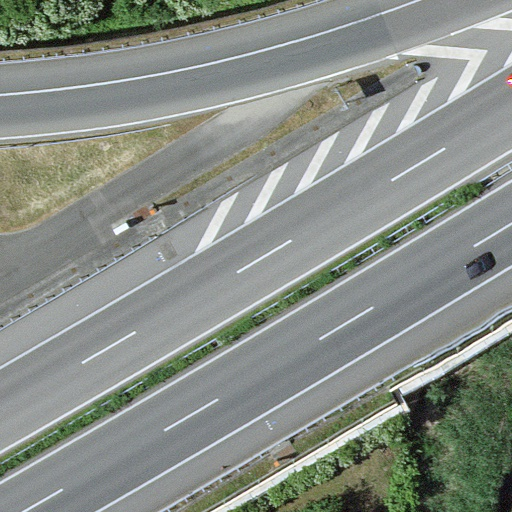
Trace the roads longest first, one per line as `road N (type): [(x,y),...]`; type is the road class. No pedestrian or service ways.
road 1 (motorway): [(511,106),(0,410)]
road 2 (motorway): [(23,511),(511,223)]
road 3 (motorway): [(480,0),(274,71),(118,104),(0,116)]
